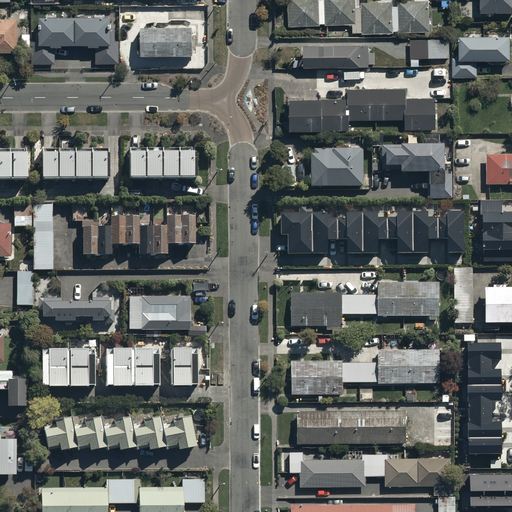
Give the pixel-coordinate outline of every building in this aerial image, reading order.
[(288,0),(289,26),(320,26),(320,23),(324,23),(324,25),(351,25),(351,32),(361,32),(361,34),(393,33),(392,31),(399,31),(399,33),(429,33),(428,0),(409,0),(398,0),(398,7),(392,7),(392,2),(368,2),(368,0),(363,0),(364,2),(361,2),(361,7),(354,8),(354,0),(288,0)] [(511,0),(480,0),(480,11),(511,11),(511,0)] [(137,6),(119,6),(119,39),(128,38),(128,22),(137,22),(137,6)] [(187,9),(168,10),(168,19),(187,19),(187,9)] [(110,16),(39,15),(39,37),(31,37),(30,62),(55,63),(55,47),(62,47),(62,43),(88,44),(88,46),(96,46),(95,62),(119,62),(119,40),(115,40),(115,28),(110,28),(110,16)] [(16,18),(0,17),(0,51),(17,52),(16,18)] [(192,26),(140,26),(140,54),(192,54),(192,26)] [(486,32),(486,35),(457,35),(457,57),(452,57),(452,77),(476,77),(476,58),(510,58),(510,35),(506,35),(506,32),(486,32)] [(449,38),(410,39),(410,66),(419,66),(419,58),(449,57),(449,38)] [(368,45),(303,44),(303,66),(368,66),(368,63),(374,63),(375,46),(368,46),(368,45)] [(347,97),(289,98),(290,131),(350,130),(349,119),(403,118),(403,130),(434,130),(434,97),(406,97),(406,88),(347,89),(347,97)] [(442,145),(399,144),(399,146),(383,146),(383,170),(400,170),(400,172),(429,172),(429,191),(426,191),(426,198),(451,199),(451,175),(442,175),(442,145)] [(26,148),(0,148),(0,178),(26,179),(26,148)] [(107,148),(42,148),(42,179),(107,179),(107,148)] [(194,148),(127,149),(128,178),(195,178),(194,148)] [(312,148),(311,186),(364,186),(364,148),(312,148)] [(511,154),(486,155),(486,185),(511,184),(511,154)] [(501,201),(482,201),(483,261),(511,260),(511,212),(501,213),(501,201)] [(55,205),(32,205),(32,207),(33,226),(33,270),(53,270),(53,250),(56,250),(56,242),(53,242),(53,211),(55,211),(55,205)] [(138,244),(138,253),(166,253),(166,243),(194,243),(194,215),(165,216),(165,226),(138,226),(138,215),(109,216),(109,226),(94,226),(94,219),(86,220),(86,206),(72,206),(72,221),(82,220),(82,255),(112,254),(112,244),(138,244)] [(33,226),(32,207),(14,207),(14,226),(33,226)] [(326,213),(282,213),(282,234),(289,234),(289,252),(328,252),(327,238),(348,238),(348,252),(378,252),(378,238),(397,238),(398,253),(428,253),(428,238),(447,238),(447,253),(466,252),(465,210),(447,210),(447,216),(428,216),(428,211),(397,211),(397,217),(378,217),(377,212),(348,212),(348,219),(326,219),(326,213)] [(0,256),(3,256),(3,258),(8,258),(8,256),(11,256),(11,223),(0,223),(0,256)] [(472,268),(453,268),(454,323),(472,323),(472,268)] [(35,272),(17,272),(16,306),(34,306),(35,272)] [(438,282),(377,282),(377,294),(341,294),(341,292),(291,292),(291,326),(327,326),(327,329),(342,329),(342,314),(377,314),(377,317),(438,317),(438,282)] [(208,283),(191,283),(191,291),(208,291),(208,283)] [(511,287),(483,287),(484,324),(511,323),(511,287)] [(89,297),(37,297),(37,322),(111,322),(111,326),(117,326),(117,293),(89,293),(89,297)] [(189,296),(129,295),(129,329),(187,329),(187,336),(204,337),(205,322),(189,322),(189,296)] [(500,343),(468,343),(469,453),(502,453),(501,422),(492,423),(491,401),(501,400),(501,369),(491,369),(491,359),(501,359),(500,343)] [(197,384),(196,353),(190,353),(190,347),(171,347),(172,386),(190,385),(190,384),(197,384)] [(47,354),(41,354),(41,385),(48,385),(48,386),(88,386),(88,384),(93,384),(93,354),(88,354),(88,348),(69,348),(69,350),(66,350),(66,348),(47,348),(47,354)] [(113,384),(113,385),(152,385),(152,384),(159,384),(159,352),(151,352),(151,348),(133,348),(133,349),(130,349),(130,348),(112,348),(112,354),(106,354),(106,384),(113,384)] [(342,360),(291,361),(291,395),(342,395),(342,382),(378,382),(378,383),(439,383),(439,348),(377,349),(377,362),(342,362),(342,360)] [(0,389),(7,389),(7,406),(25,406),(25,396),(30,396),(30,380),(24,380),(24,372),(0,371),(0,389)] [(373,392),(360,392),(360,402),(373,402),(373,392)] [(454,401),(430,402),(430,445),(454,444),(454,401)] [(405,410),(297,411),(298,445),(405,444),(405,410)] [(60,449),(77,446),(88,444),(89,450),(106,447),(117,445),(118,450),(136,447),(148,445),(148,449),(165,446),(177,444),(178,450),(196,447),(190,415),(173,418),(174,422),(161,425),(160,416),(143,419),(143,423),(132,425),(130,416),(113,419),(114,423),(103,425),(101,416),(85,419),(85,424),(73,426),(71,416),(54,419),(55,424),(43,426),(47,448),(59,445),(60,449)] [(0,474),(14,474),(14,438),(0,438),(0,474)] [(299,473),(299,488),(365,486),(365,477),(384,476),(384,487),(432,486),(432,495),(450,494),(449,458),(388,460),(388,454),(361,455),(362,460),(305,461),(304,453),(290,453),(291,473),(299,473)] [(511,475),(470,475),(470,506),(511,505),(511,475)] [(106,488),(41,487),(41,511),(107,511),(107,503),(138,503),(138,511),(182,511),(183,501),(205,502),(205,479),(181,479),(181,486),(140,486),(140,479),(106,479),(106,488)] [(451,511),(452,498),(438,498),(438,511),(451,511)] [(414,511),(415,503),(290,503),(290,511),(414,511)]
